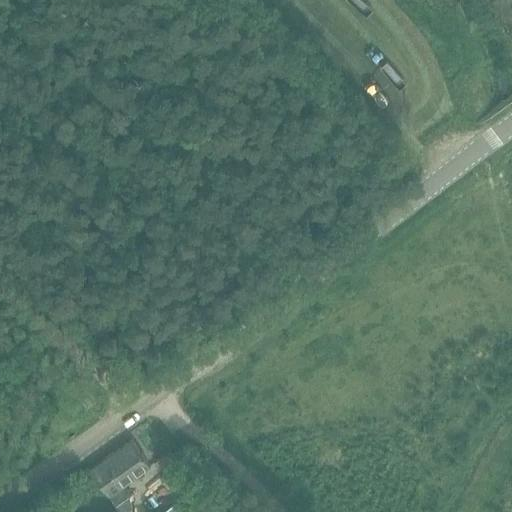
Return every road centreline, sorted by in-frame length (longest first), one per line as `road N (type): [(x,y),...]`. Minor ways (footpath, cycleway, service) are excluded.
road 1 (tertiary): [(0,506),(511,119)]
road 2 (track): [(0,268),(258,511)]
